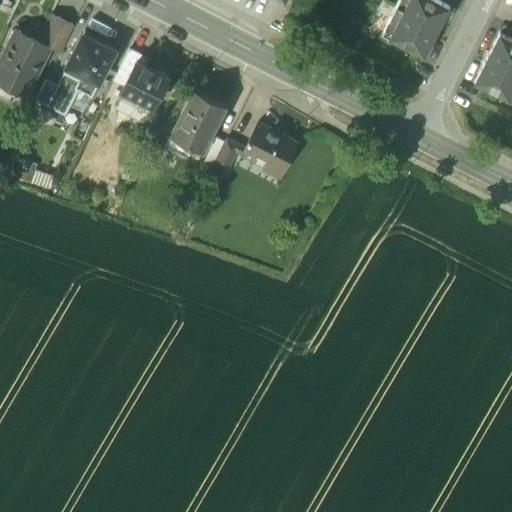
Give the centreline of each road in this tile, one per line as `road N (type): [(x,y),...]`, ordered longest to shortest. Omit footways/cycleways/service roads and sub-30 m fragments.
road 1 (tertiary): [(149,0),(417,136)]
road 2 (residential): [(428,117),(485,0)]
